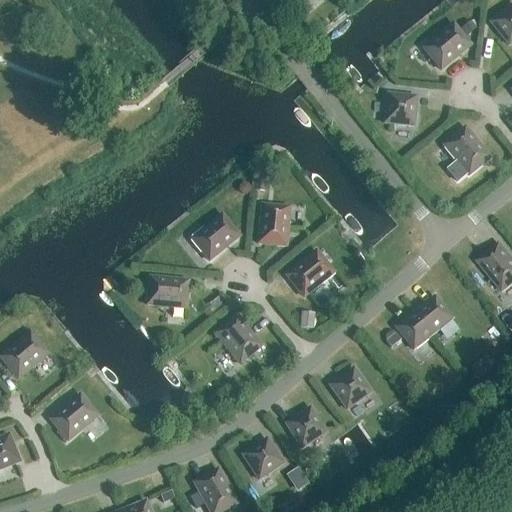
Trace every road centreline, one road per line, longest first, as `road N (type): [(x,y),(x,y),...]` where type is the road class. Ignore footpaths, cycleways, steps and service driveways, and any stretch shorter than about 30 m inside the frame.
road 1 (residential): [(443,242),(249,0)]
road 2 (residential): [(55,499),(185,455),(238,427),(311,361)]
road 3 (residential): [(311,361),(443,242)]
